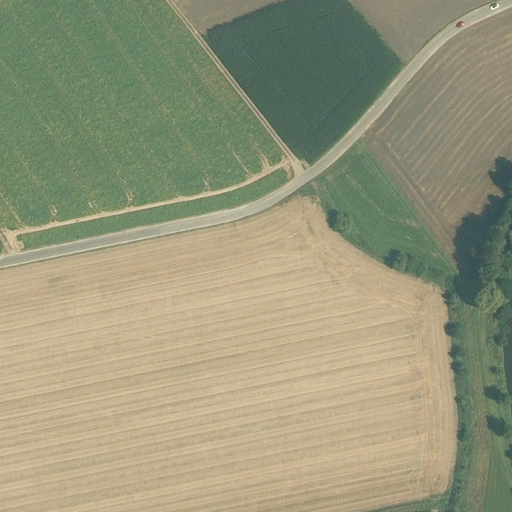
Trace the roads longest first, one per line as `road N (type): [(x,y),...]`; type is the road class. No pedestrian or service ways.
road 1 (unclassified): [(511,0),(439,40),(325,164),(250,211),(0,263)]
road 2 (track): [(511,463),(496,416),(488,314),(511,220)]
road 3 (track): [(305,180),(164,0)]
